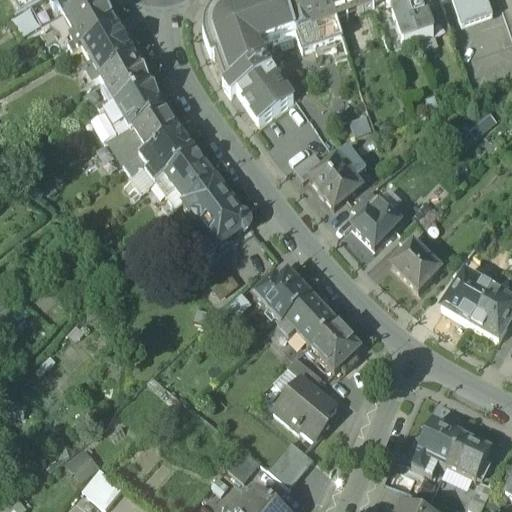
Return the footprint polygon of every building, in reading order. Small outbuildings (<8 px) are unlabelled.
[(52,0),(9,0),(20,18),(47,3),(52,0)] [(97,0),(52,0),(47,3),(53,14),(54,15),(59,13),(64,21),(99,1),(97,0)] [(203,34),(204,45),(211,66),(215,64),(259,53),(296,40),(296,39),(282,0),(271,0),(263,3),(261,0),(252,0),(240,4),(240,2),(222,8),(212,15),(206,24),(203,34)] [(282,0),(296,39),(297,42),(336,28),(325,0),(282,0)] [(368,0),(325,0),(336,28),(373,15),(368,0)] [(400,0),(368,0),(373,15),(395,8),(402,5),(400,0)] [(434,0),(437,6),(449,2),(459,33),(490,23),(482,0),(434,0)] [(117,32),(99,1),(64,21),(71,34),(75,40),(71,42),(74,49),(77,55),(82,53),(117,32)] [(20,18),(16,21),(22,32),(53,14),(47,3),(20,18)] [(417,8),(415,8),(412,9),(410,3),(402,5),(416,47),(432,42),(422,10),(419,10),(418,9),(417,8)] [(416,47),(402,5),(395,8),(397,13),(395,14),(392,16),(392,20),(390,20),(402,52),(416,47)] [(64,21),(27,42),(35,55),(71,34),(64,21)] [(336,28),(297,42),(296,39),(296,40),(302,58),(341,44),(336,28)] [(117,32),(82,53),(91,68),(86,71),(95,86),(99,84),(135,63),(117,32)] [(71,42),(63,47),(67,53),(74,49),(71,42)] [(259,53),(215,64),(223,90),(222,91),(231,103),(237,99),(259,130),(293,107),(260,58),(259,53)] [(135,63),(99,84),(106,95),(101,98),(106,108),(97,113),(100,118),(150,89),(135,63)] [(150,89),(100,118),(103,124),(108,121),(113,131),(124,125),(130,136),(133,134),(165,116),(150,89)] [(468,127),(476,140),(497,127),(489,114),(468,127)] [(165,116),(133,134),(148,158),(179,137),(172,127),(165,116)] [(366,120),(349,127),(354,141),(372,134),(366,120)] [(130,136),(109,148),(123,172),(148,158),(133,134),(130,136)] [(148,158),(140,163),(149,175),(145,178),(154,190),(155,190),(164,183),(195,159),(179,137),(148,158)] [(324,173),(308,186),(334,215),(360,196),(354,188),(364,180),(345,158),(324,173)] [(195,159),(164,183),(174,196),(180,203),(184,209),(215,185),(195,159)] [(314,160),(293,176),(303,189),(308,186),(324,173),(314,160)] [(140,163),(123,172),(131,184),(138,180),(138,176),(142,174),(145,178),(149,175),(140,163)] [(174,196),(164,183),(155,190),(165,203),(174,196)] [(250,233),(215,185),(184,209),(182,210),(203,237),(216,255),(247,233),(248,234),(250,233)] [(370,201),(351,216),(361,226),(379,210),(370,201)] [(184,209),(180,203),(171,210),(175,215),(182,210),(184,209)] [(379,210),(361,226),(352,234),(375,257),(400,232),(379,210)] [(415,232),(398,248),(407,257),(412,252),(424,241),(415,232)] [(216,255),(203,237),(197,241),(192,245),(180,254),(193,272),(216,255)] [(194,237),(189,241),(192,245),(197,241),(194,237)] [(412,252),(407,257),(391,273),(419,300),(440,279),(412,252)] [(468,262),(451,283),(459,291),(464,283),(467,285),(479,271),(468,262)] [(224,274),(206,289),(220,307),(239,292),(224,274)] [(288,278),(279,286),(275,282),(253,303),(280,332),(311,303),(288,278)] [(467,285),(464,283),(459,291),(443,317),(471,334),(497,292),(484,284),(479,292),(467,285)] [(498,293),(497,292),(471,334),(498,350),(511,326),(511,310),(506,307),(511,296),(511,290),(503,285),(498,293)] [(252,311),(241,300),(223,317),(233,328),(252,311)] [(336,329),(311,303),(280,332),(292,344),(296,339),(310,354),(336,329)] [(0,306),(0,327),(10,318),(0,306)] [(23,312),(7,327),(15,335),(31,319),(23,312)] [(336,329),(310,354),(335,380),(341,374),(346,379),(359,367),(354,362),(361,355),(336,329)] [(321,385),(300,368),(292,378),(301,386),(301,385),(302,385),(313,395),(321,385)] [(302,385),(301,385),(301,386),(274,418),(298,438),(300,436),(314,448),(327,432),(323,428),(335,413),(313,395),(302,385)] [(461,443),(434,431),(413,475),(431,484),(438,470),(447,474),(461,443)] [(491,456),(461,443),(447,474),(476,488),(491,456)] [(291,449),(268,477),(290,495),(314,468),(291,449)] [(83,452),(65,468),(82,487),(100,470),(83,452)] [(259,471),(240,455),(224,474),(243,490),(259,471)] [(109,511),(123,495),(99,475),(80,498),(97,511),(109,511)] [(218,482),(190,511),(215,511),(231,494),(218,482)] [(511,485),(507,483),(503,492),(509,495),(511,487),(511,485)] [(481,489),(470,511),(484,511),(492,495),(481,489)] [(276,511),(257,496),(243,511),(276,511)]
